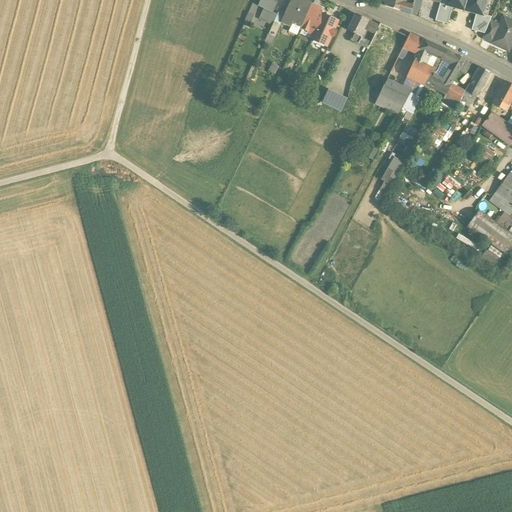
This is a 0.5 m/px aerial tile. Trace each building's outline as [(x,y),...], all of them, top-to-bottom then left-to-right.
[(277,0),(260,0),(257,7),(264,10),(268,0),(271,0),(277,2),(277,0)] [(277,2),(271,0),(268,0),(264,10),(271,13),(272,13),(277,2)] [(311,5),(300,0),(291,0),(281,22),(291,27),(292,25),(300,29),(311,5)] [(401,0),(386,0),(385,6),(399,11),(401,3),(401,0)] [(452,7),(464,10),(466,0),(447,0),(446,5),(452,7)] [(466,0),(464,10),(477,14),(484,16),(488,0),(466,0)] [(412,7),(401,3),(399,11),(410,15),(412,7)] [(452,7),(446,5),(440,4),(435,21),(447,24),(452,7)] [(320,9),(311,5),(300,29),(314,35),(311,40),(326,47),(330,37),(334,37),(336,32),(334,30),(337,22),(318,13),(320,9)] [(264,10),(260,19),(267,22),(271,13),(264,10)] [(248,13),(244,22),(250,25),(254,16),(248,13)] [(271,13),(267,22),(273,25),(273,23),(277,15),(272,13),(271,13)] [(484,16),(477,14),(472,30),(485,34),(489,22),(491,18),(484,16)] [(368,21),(355,15),(347,31),(354,34),(351,41),(358,44),(361,38),(362,38),(365,32),(363,31),(364,29),(368,21)] [(492,42),(492,43),(508,51),(511,42),(511,21),(504,18),(499,27),(492,42)] [(379,26),(368,21),(364,29),(375,34),(379,26)] [(485,34),(482,38),(492,42),(499,27),(489,22),(485,34)] [(279,26),(273,23),(273,25),(268,35),(274,38),(277,33),(278,30),(279,26)] [(300,29),(292,25),(291,27),(288,34),(296,38),(300,29)] [(423,41),(410,34),(408,38),(401,52),(398,58),(404,60),(408,50),(417,54),(423,41)] [(362,38),(361,38),(358,44),(364,47),(367,41),(362,38)] [(447,51),(424,40),(423,41),(417,54),(422,57),(426,59),(429,54),(437,57),(435,61),(441,64),(442,60),(447,51)] [(457,56),(447,51),(442,60),(452,64),(457,56)] [(465,60),(457,56),(452,64),(444,79),(452,83),(458,72),(465,60)] [(420,62),(415,59),(406,77),(424,86),(431,73),(433,70),(433,69),(432,68),(424,64),(420,62)] [(471,63),(465,60),(458,72),(465,75),(471,63)] [(441,64),(435,61),(432,68),(433,69),(433,70),(436,72),(437,72),(441,64)] [(489,73),(481,68),(467,93),(465,92),(461,99),(471,105),(480,89),(489,73)] [(435,75),(431,73),(424,86),(423,87),(434,92),(435,89),(441,79),(435,75)] [(441,79),(435,89),(438,90),(444,80),(441,79)] [(452,83),(444,79),(444,80),(438,90),(446,95),(451,85),(452,83)] [(387,80),(386,80),(379,94),(388,99),(395,102),(402,88),(394,84),(387,80)] [(511,84),(505,81),(493,104),(504,110),(505,109),(511,96),(511,84)] [(465,92),(451,85),(446,95),(442,102),(455,109),(461,99),(465,92)] [(402,88),(395,102),(403,106),(411,92),(402,88)] [(347,99),(328,90),(322,103),(341,112),(347,99)] [(388,99),(379,94),(378,96),(374,104),(383,108),(388,99)] [(437,111),(432,119),(439,123),(444,115),(440,113),(437,111)] [(509,147),(511,143),(511,127),(505,122),(492,112),(481,126),(509,147)] [(397,115),(391,113),(388,119),(394,121),(397,115)] [(403,164),(395,159),(381,181),(389,186),(403,164)] [(511,173),(510,172),(489,202),(510,217),(511,215),(511,214),(511,173)] [(511,261),(511,235),(484,217),(472,234),(511,261)]
